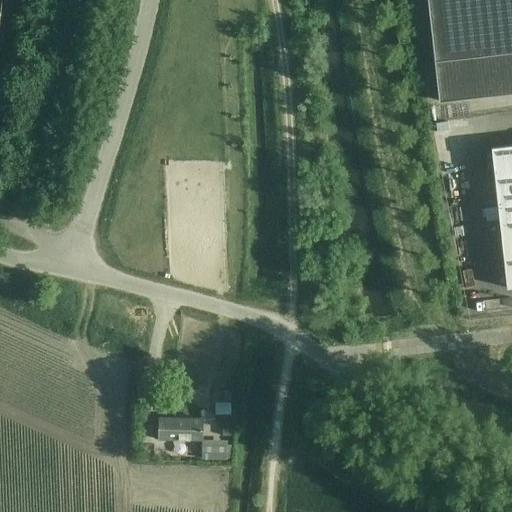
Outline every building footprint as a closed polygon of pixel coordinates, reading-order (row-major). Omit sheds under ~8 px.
[(511,0),(427,0),(438,101),(511,92),(511,0)] [(447,122),(435,124),(437,131),(449,129),(447,122)] [(506,288),(511,287),(511,144),(491,147),(506,288)] [(496,207),(484,208),(485,220),(497,219),(496,207)] [(231,412),(218,412),(218,425),(231,425),(231,412)] [(201,419),(155,418),(155,440),(201,440),(201,419)] [(226,443),(202,443),(202,457),(225,458),(226,443)]
